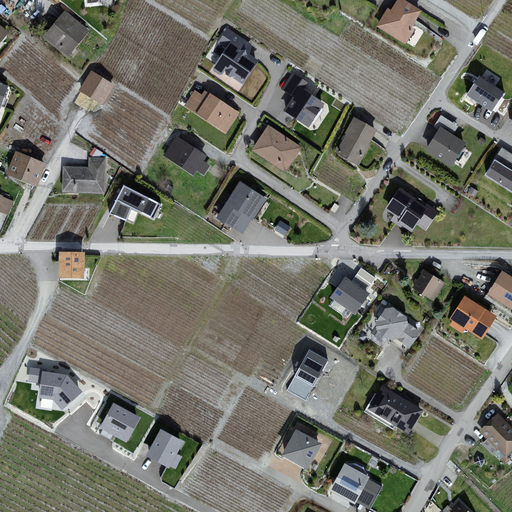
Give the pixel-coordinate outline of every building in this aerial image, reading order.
[(425,13),(403,0),(401,0),(394,14),(389,10),(380,30),(409,47),(417,33),(415,30),(425,13)] [(66,13),(46,38),(70,60),(90,35),(66,13)] [(0,24),(0,50),(13,36),(0,24)] [(229,33),(218,45),(227,53),(214,71),(245,88),(259,63),(249,57),(253,47),(229,33)] [(115,87),(92,73),(80,92),(104,106),(115,87)] [(292,73),(282,90),(294,99),(286,113),(311,131),(326,105),(306,91),(310,85),(292,73)] [(504,92),(479,76),(466,95),(492,111),(504,92)] [(11,88),(0,83),(0,108),(6,112),(11,88)] [(197,93),(186,108),(227,135),(242,116),(206,94),(203,98),(197,93)] [(441,132),(429,152),(454,169),(459,162),(461,162),(465,156),(464,152),(468,145),(456,137),(460,128),(443,117),(436,129),(441,132)] [(378,131),(357,120),(342,150),(344,153),(343,157),(360,167),(378,131)] [(304,149),(271,129),(254,154),(288,174),(304,149)] [(178,140),(166,158),(195,178),(199,174),(204,177),(210,168),(206,165),(208,159),(178,140)] [(48,166),(18,154),(8,177),(39,188),(48,166)] [(91,170),(65,168),(65,194),(106,196),(107,161),(91,160),(91,170)] [(511,170),(498,162),(488,177),(511,192),(511,170)] [(266,198),(240,182),(217,218),(243,234),(266,198)] [(402,186),(387,209),(399,217),(396,222),(414,233),(420,223),(427,228),(438,212),(427,205),(425,207),(420,203),(423,199),(402,186)] [(162,207),(127,188),(113,217),(128,222),(135,210),(156,221),(162,207)] [(15,203),(0,196),(0,212),(9,216),(15,203)] [(290,227),(280,221),(275,230),(285,236),(290,227)] [(88,255),(62,254),(63,281),(88,282),(88,255)] [(360,265),(353,277),(369,286),(376,274),(360,265)] [(511,276),(502,271),(486,294),(511,310),(511,276)] [(425,272),(415,288),(435,303),(446,285),(425,272)] [(345,277),(331,299),(356,316),(370,294),(345,277)] [(467,299),(453,322),(455,324),(451,329),(465,338),(469,333),(485,344),(499,319),(467,299)] [(388,310),(377,325),(378,332),(395,343),(401,342),(412,352),(422,335),(411,328),(410,322),(394,310),(388,310)] [(328,360),(310,350),(287,390),(305,400),(328,360)] [(41,384),(38,398),(54,400),(62,411),(84,392),(67,374),(43,371),(43,369),(30,367),(28,381),(41,384)] [(382,386),(368,409),(409,434),(423,412),(382,386)] [(113,403),(100,428),(127,443),(141,418),(113,403)] [(481,433),(509,458),(511,454),(511,429),(499,417),(481,433)] [(160,429),(146,456),(170,469),(184,442),(160,429)] [(324,446),(300,431),(285,457),(313,471),(324,446)] [(346,466),(333,493),(358,507),(372,480),(346,466)] [(470,511),(460,502),(450,511),(470,511)]
